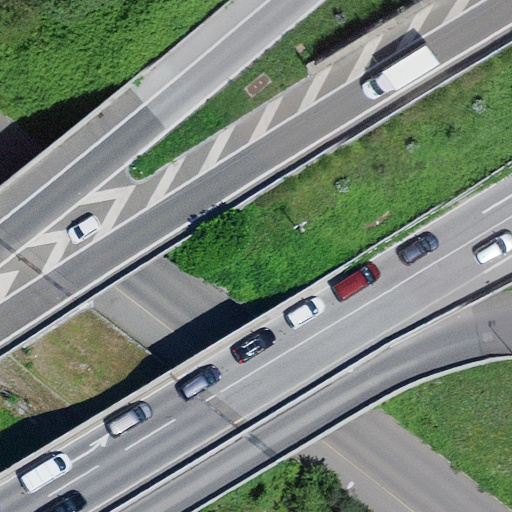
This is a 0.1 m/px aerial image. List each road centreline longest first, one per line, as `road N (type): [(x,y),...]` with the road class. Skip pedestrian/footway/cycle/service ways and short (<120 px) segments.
road 1 (primary): [(511,0),(0,326)]
road 2 (residential): [(0,146),(466,511)]
road 3 (primary): [(14,511),(472,241)]
road 4 (trunk): [(280,0),(0,238)]
